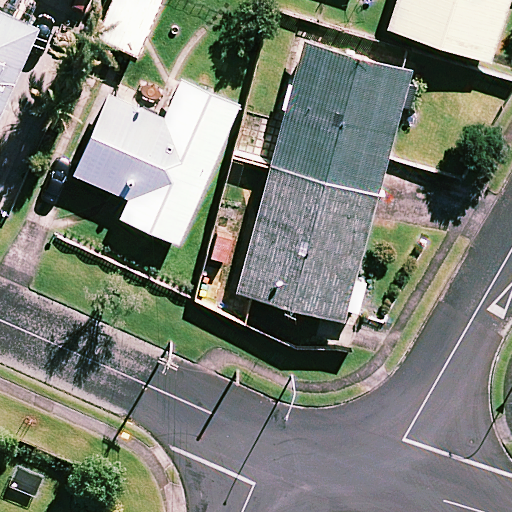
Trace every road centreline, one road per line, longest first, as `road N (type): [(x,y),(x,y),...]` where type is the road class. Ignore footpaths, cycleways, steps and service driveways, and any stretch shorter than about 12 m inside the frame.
road 1 (residential): [(271,443),(0,316)]
road 2 (residential): [(381,480),(511,248)]
